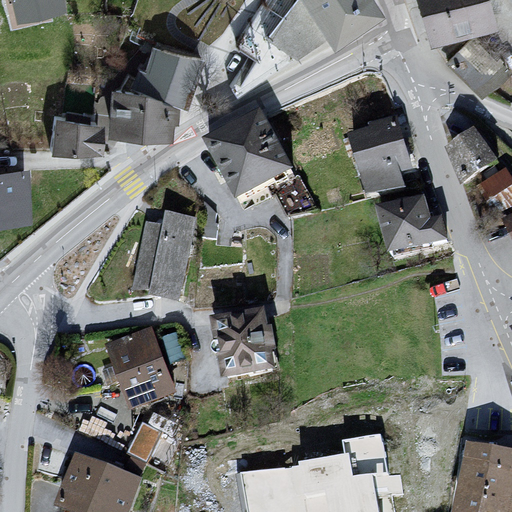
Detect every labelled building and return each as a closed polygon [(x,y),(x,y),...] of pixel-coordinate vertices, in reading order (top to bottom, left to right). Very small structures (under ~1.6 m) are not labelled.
[(11,0),(15,14),(16,14),(59,3),(58,0),(11,0)] [(370,0),(263,0),(240,35),(235,42),(237,43),(242,36),(260,49),(256,56),(251,53),(229,85),(235,95),(327,37),(331,44),(377,11),(370,0)] [(450,24),(483,13),(479,0),(420,0),(429,30),(430,31),(431,33),(432,35),(434,36),(435,37),(437,37),(439,38),(441,38),(443,37),(444,37),(446,36),(447,34),(449,33),(450,31),(450,30),(451,28),(451,26),(450,24)] [(506,68),(473,37),(447,61),(480,93),(506,68)] [(198,56),(155,44),(146,71),(190,82),(198,56)] [(134,78),(178,105),(190,82),(146,71),(138,69),(134,78)] [(178,106),(178,105),(134,78),(128,75),(121,88),(114,88),(112,127),(164,132),(165,124),(170,124),(171,112),(173,112),(173,111),(174,111),(175,111),(175,110),(175,109),(176,107),(178,106)] [(61,117),(95,121),(95,118),(96,114),(91,113),(95,86),(65,84),(61,116),(61,117)] [(95,121),(61,117),(54,116),(50,148),(94,148),(95,121)] [(263,117),(210,146),(222,169),(228,180),(241,203),(251,198),(268,188),(287,178),(293,175),(263,117)] [(354,141),(369,190),(372,198),(404,190),(400,177),(399,171),(411,166),(406,149),(399,125),(390,128),(354,141)] [(477,137),(453,154),(464,184),(496,162),(477,137)] [(0,172),(0,214),(24,214),(24,172),(0,172)] [(287,178),(268,188),(272,196),(273,198),(277,197),(283,208),(310,193),(299,174),(290,183),(287,178)] [(511,204),(511,184),(506,175),(483,191),(497,214),(511,204)] [(372,198),(369,190),(363,192),(350,196),(352,203),(356,214),(361,212),(364,220),(374,217),(375,206),(372,198)] [(310,193),(283,208),(289,219),(293,218),(319,212),(310,193)] [(203,238),(217,240),(219,225),(216,224),(217,213),(206,202),(203,238)] [(426,202),(401,208),(382,213),(393,257),(448,242),(442,221),(431,224),(426,202)] [(152,294),(152,295),(180,300),(180,298),(178,298),(185,260),(187,260),(188,260),(189,260),(190,260),(191,259),(191,258),(192,258),(192,257),(192,256),(193,255),(193,254),(193,253),(192,252),(191,251),(191,250),(190,250),(188,248),(192,226),(194,226),(194,223),(190,222),(189,224),(174,220),(174,219),(169,218),(169,221),(171,222),(169,231),(151,227),(148,246),(148,247),(142,266),(142,273),(143,274),(144,275),(145,276),(147,276),(157,280),(154,294),(152,294)] [(267,334),(263,315),(239,320),(240,323),(218,327),(225,363),(228,378),(249,373),(250,376),(272,372),(274,371),(270,353),(276,352),(272,333),(267,334)] [(171,366),(188,359),(176,327),(159,334),(171,366)] [(64,351),(69,387),(70,395),(105,389),(112,388),(115,387),(125,383),(135,406),(171,392),(162,369),(149,336),(113,350),(110,343),(64,351)] [(462,494),(509,504),(511,485),(511,456),(472,450),(470,465),(468,465),(462,494)] [(122,478),(80,462),(70,489),(63,507),(75,511),(126,511),(137,484),(122,478)] [(506,511),(509,504),(462,494),(458,511),(506,511)]
